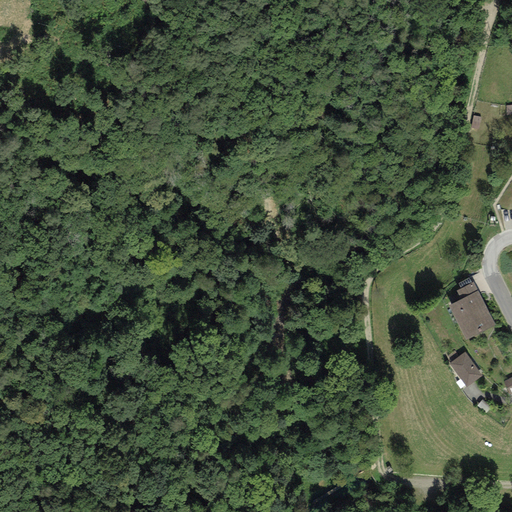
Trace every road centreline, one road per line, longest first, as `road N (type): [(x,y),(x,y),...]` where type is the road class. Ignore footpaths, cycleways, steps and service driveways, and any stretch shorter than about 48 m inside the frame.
road 1 (track): [(378,462),(365,287),(376,267),(425,236),(442,212),(494,0)]
road 2 (track): [(378,462),(399,481),(511,485)]
